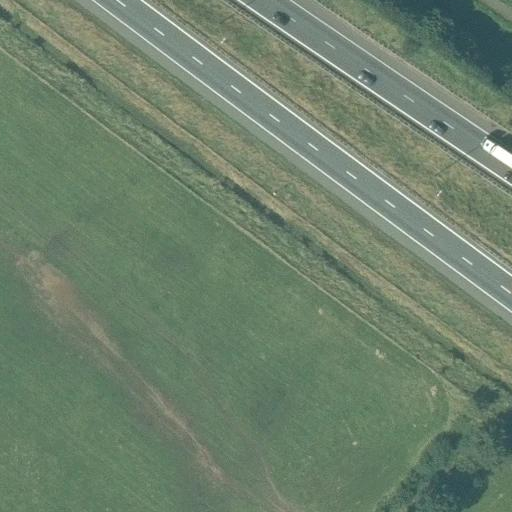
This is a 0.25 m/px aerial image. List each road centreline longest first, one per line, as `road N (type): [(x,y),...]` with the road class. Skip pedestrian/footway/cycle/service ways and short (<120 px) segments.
road 1 (motorway): [(111,0),(511,297)]
road 2 (motorway): [(511,173),(258,0)]
